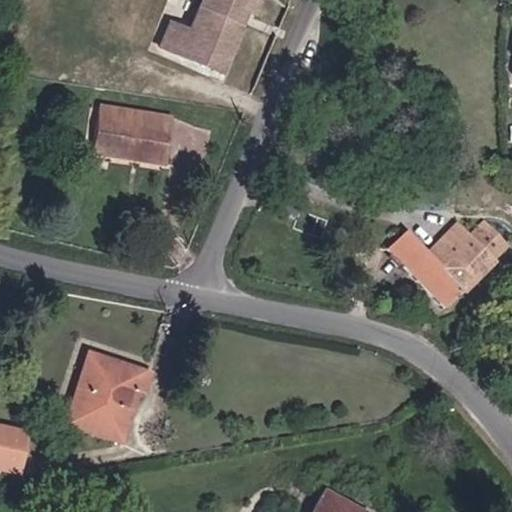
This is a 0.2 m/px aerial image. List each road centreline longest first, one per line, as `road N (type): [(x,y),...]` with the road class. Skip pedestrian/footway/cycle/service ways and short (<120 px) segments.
road 1 (unclassified): [(183,285),(397,333),(473,379),(511,439)]
road 2 (unclassified): [(324,0),(295,44),(183,285)]
road 3 (unclassified): [(0,251),(183,285)]
